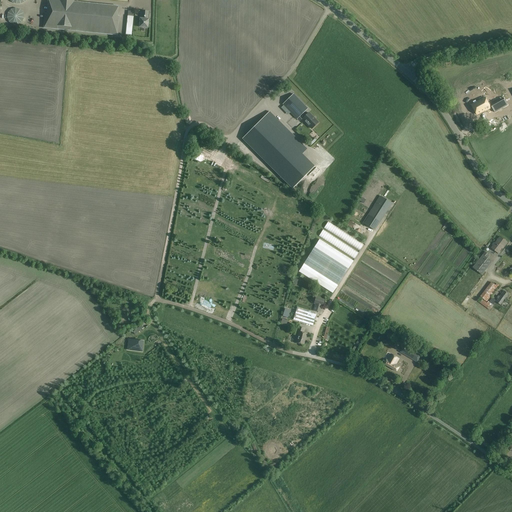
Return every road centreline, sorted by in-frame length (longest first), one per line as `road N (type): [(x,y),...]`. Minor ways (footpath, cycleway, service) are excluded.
road 1 (unclassified): [(511,470),(357,370),(288,352),(156,296),(187,129),(202,123),(232,135),(294,66),(329,6)]
road 2 (unclassified): [(511,205),(404,70)]
road 3 (unknown): [(226,142),(190,308)]
